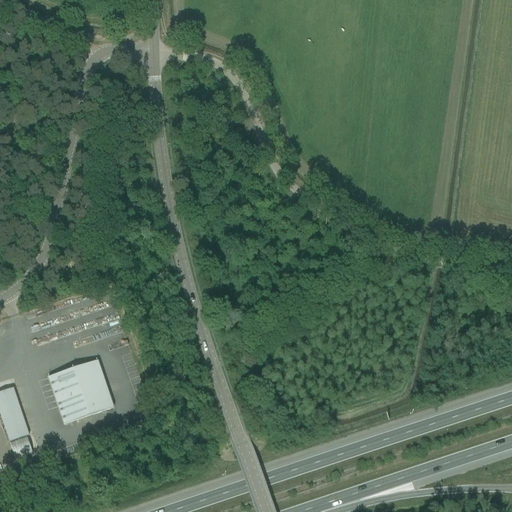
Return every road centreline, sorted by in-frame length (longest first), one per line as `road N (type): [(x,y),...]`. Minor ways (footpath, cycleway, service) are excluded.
road 1 (unclassified): [(153,53),(173,230),(264,511)]
road 2 (unclassified): [(457,265),(384,248),(298,195),(226,70),(153,53)]
road 3 (motorway): [(511,400),(175,511)]
road 4 (tertiary): [(153,53),(105,50),(86,68),(47,239),(22,283),(0,298)]
road 5 (motorway): [(316,506),(511,442)]
road 6 (motorway): [(316,506),(511,490)]
